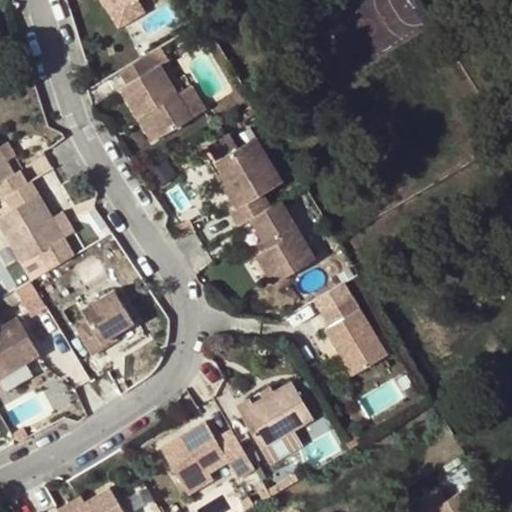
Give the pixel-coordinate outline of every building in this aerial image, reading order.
[(124,5),(120,0),(101,0),(110,13),(124,5)] [(388,0),(360,0),(352,5),(398,77),(426,58),(388,0)] [(169,64),(160,48),(138,60),(147,75),(130,85),(122,90),(140,118),(150,113),(164,136),(194,119),(179,95),(163,68),(169,64)] [(147,75),(138,60),(121,70),(130,85),(147,75)] [(179,95),(194,119),(207,111),(192,87),(179,95)] [(150,113),(140,118),(154,142),(164,136),(150,113)] [(211,146),(219,161),(241,149),(232,133),(211,146)] [(218,162),(223,173),(235,192),(227,196),(236,210),(262,195),(283,184),(258,139),(241,149),(219,161),(218,162)] [(0,146),(0,150),(7,162),(11,160),(3,145),(0,146)] [(0,180),(13,173),(7,162),(0,150),(0,180)] [(0,180),(0,198),(3,196),(25,183),(18,171),(13,173),(0,180)] [(235,192),(223,173),(217,177),(227,196),(235,192)] [(25,183),(3,196),(11,209),(36,193),(30,181),(25,183)] [(36,252),(62,237),(46,209),(36,193),(11,209),(0,214),(0,227),(20,262),(36,252)] [(269,208),(262,195),(236,210),(232,212),(239,226),(250,219),(269,208)] [(314,260),(280,202),(269,208),(250,219),(262,240),(267,249),(262,251),(256,256),(273,284),(314,260)] [(46,209),(62,237),(72,231),(56,203),(46,209)] [(72,254),(62,237),(36,252),(46,269),(72,254)] [(262,251),(267,249),(262,240),(257,243),(262,251)] [(36,278),(20,287),(34,313),(50,304),(36,278)] [(113,289),(82,308),(88,318),(75,327),(91,354),(106,346),(102,340),(111,334),(133,321),(113,289)] [(476,290),(431,317),(440,331),(484,305),(482,300),(489,296),(486,291),(479,295),(476,290)] [(390,357),(357,298),(327,314),(334,327),(329,330),(355,376),(390,357)] [(16,317),(0,326),(0,377),(39,354),(16,317)] [(111,334),(102,340),(106,346),(116,340),(111,334)] [(251,400),(236,409),(262,450),(313,419),(291,383),(253,405),(251,400)] [(238,478),(253,470),(235,438),(220,446),(216,439),(206,422),(161,449),(184,488),(229,463),(238,478)] [(235,438),(231,430),(216,439),(220,446),(235,438)] [(438,485),(412,501),(418,511),(426,511),(429,511),(483,511),(467,484),(446,497),(438,485)] [(121,511),(107,487),(83,501),(64,511),(121,511)] [(57,511),(64,511),(83,501),(80,496),(57,511)]
